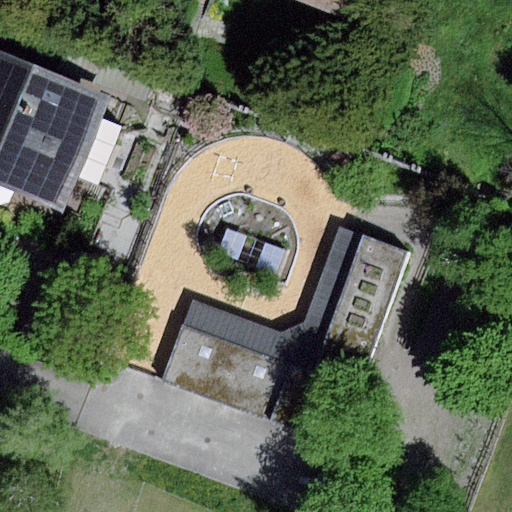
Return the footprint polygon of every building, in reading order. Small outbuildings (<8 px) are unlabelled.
[(368,0),(293,0),(359,25),(368,0)] [(109,96),(0,52),(0,191),(60,216),(109,96)] [(194,303),(186,326),(312,372),(361,236),(339,228),(303,324),(280,334),(194,303)] [(312,372),(186,326),(167,380),(341,444),(410,253),(361,236),(312,372)] [(50,260),(22,340),(80,359),(113,263),(82,253),(50,260)]
